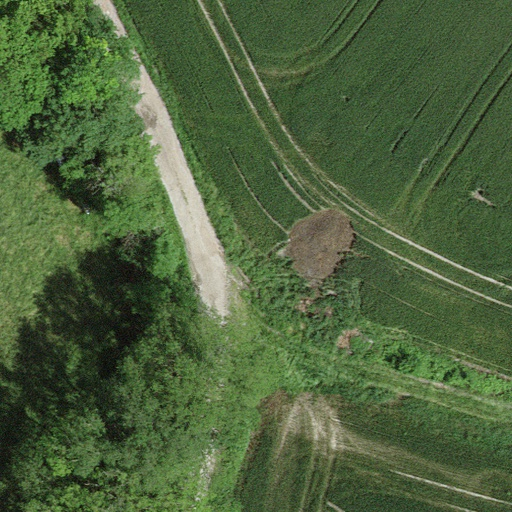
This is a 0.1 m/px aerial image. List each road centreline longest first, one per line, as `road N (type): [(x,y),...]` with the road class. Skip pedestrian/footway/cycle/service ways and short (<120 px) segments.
road 1 (track): [(99,0),(201,232),(213,284),(219,354),(202,469),(187,511)]
road 2 (track): [(201,232),(236,292),(291,341),(399,385),(469,395)]
